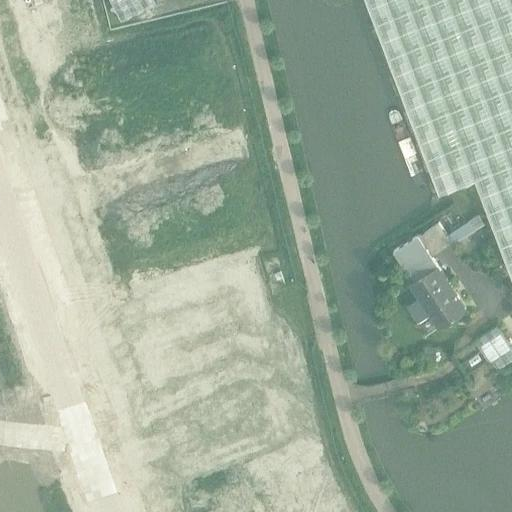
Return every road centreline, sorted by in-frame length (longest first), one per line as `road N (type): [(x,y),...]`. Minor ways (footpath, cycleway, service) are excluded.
road 1 (unclassified): [(386,511),(359,466),(243,0)]
road 2 (residential): [(0,199),(112,511)]
